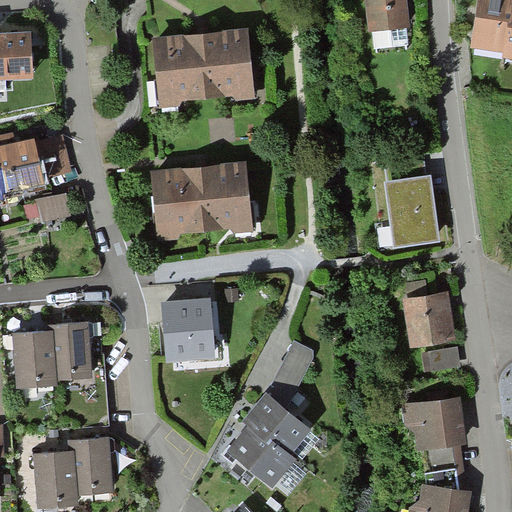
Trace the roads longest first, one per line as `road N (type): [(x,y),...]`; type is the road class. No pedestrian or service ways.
road 1 (residential): [(438,0),(499,511)]
road 2 (residential): [(123,279),(85,152),(66,17),(51,0)]
road 3 (residential): [(166,511),(170,487),(148,439),(123,279)]
road 4 (residential): [(123,279),(273,257),(297,266)]
road 5 (residential): [(0,290),(123,279)]
